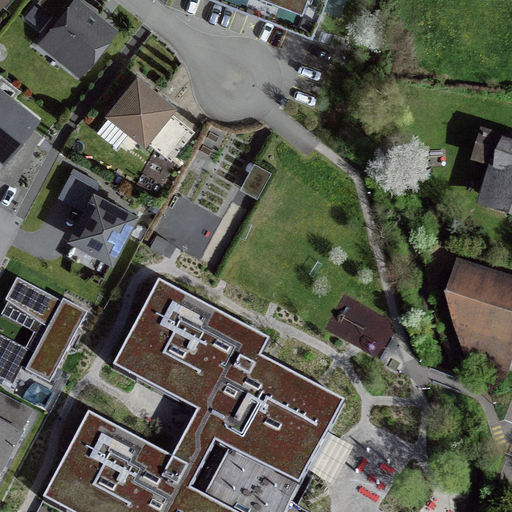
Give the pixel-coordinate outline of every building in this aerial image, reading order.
[(215,0),(256,16),(311,37),(324,0),(215,0)] [(111,31),(74,2),(47,36),(59,45),(60,58),(78,72),(111,31)] [(171,107),(136,80),(108,114),(143,142),(171,107)] [(0,157),(5,162),(38,125),(0,91),(0,157)] [(174,152),(156,138),(151,145),(169,159),(174,152)] [(511,155),(505,153),(507,147),(481,140),(474,162),(498,170),(487,204),(511,212),(511,211),(511,155)] [(134,217),(93,196),(70,243),(111,263),(134,217)] [(511,292),(452,273),(444,299),(453,329),(455,330),(466,359),(503,371),(510,348),(511,342),(511,292)] [(51,380),(86,311),(17,276),(7,294),(48,324),(26,367),(51,380)] [(286,511),(343,406),(259,361),(268,344),(157,285),(112,371),(195,415),(171,462),(87,417),(41,503),(58,511),(286,511)] [(0,376),(12,382),(29,348),(0,333),(0,376)] [(0,479),(20,438),(0,428),(0,479)]
